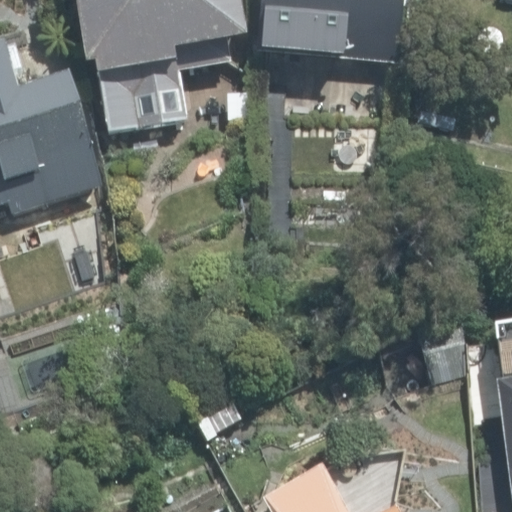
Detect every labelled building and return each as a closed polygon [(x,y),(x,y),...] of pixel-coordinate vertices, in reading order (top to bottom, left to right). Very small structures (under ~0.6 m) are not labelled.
[(260,0),(99,0),(125,130),(211,114),(198,47),(268,34),(260,0)] [(416,0),(278,0),(275,50),(412,59),(416,0)] [(80,34),(0,51),(0,201),(111,179),(80,34)] [(384,82),(330,78),(325,139),(379,143),(384,82)] [(511,511),(511,355),(485,359),(505,511),(511,511)] [(384,511),(356,457),(257,508),(259,511),(384,511)]
